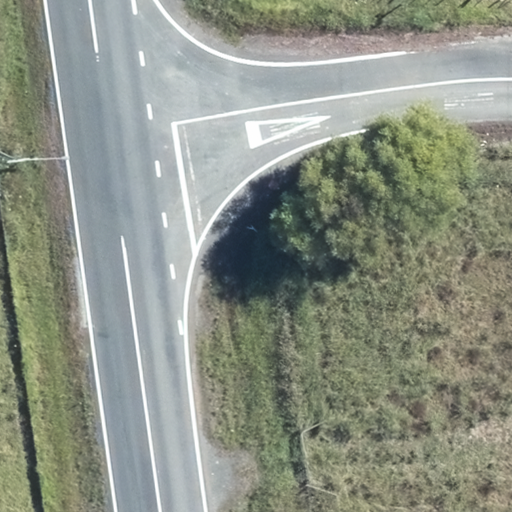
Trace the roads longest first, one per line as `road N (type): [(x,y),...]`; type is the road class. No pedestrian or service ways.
road 1 (tertiary): [(109,123),(384,88),(511,81)]
road 2 (primary): [(160,511),(109,123)]
road 3 (primary): [(109,123),(91,0)]
